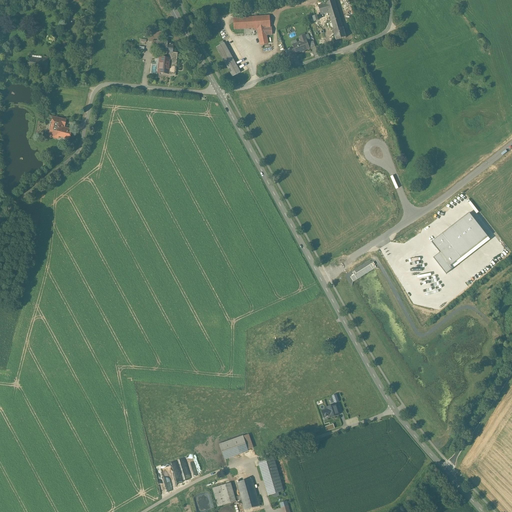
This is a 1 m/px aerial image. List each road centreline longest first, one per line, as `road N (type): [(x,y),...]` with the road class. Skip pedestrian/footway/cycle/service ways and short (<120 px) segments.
road 1 (tertiary): [(220,94),(394,410)]
road 2 (unclassified): [(0,213),(76,152),(98,86),(220,94)]
road 3 (unclassified): [(143,511),(208,472),(394,410)]
road 4 (unclassified): [(391,0),(388,27),(376,37),(220,94)]
road 5 (unknown): [(404,249),(465,211),(488,233),(484,252),(463,271),(437,289),(425,285)]
road 6 (residential): [(411,218),(511,144)]
road 7 (unclassified): [(511,370),(443,469)]
